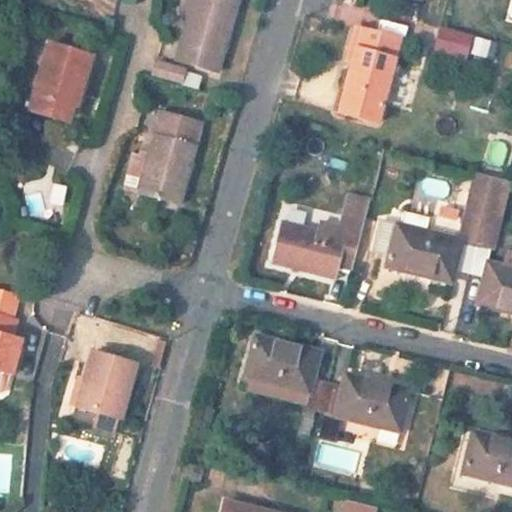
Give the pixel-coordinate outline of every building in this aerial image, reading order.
[(236,0),(193,0),(189,14),(176,59),(216,70),(236,0)] [(185,0),(182,12),(189,14),(193,0),(185,0)] [(434,26),(429,52),(464,59),(469,33),(434,26)] [(398,42),(360,32),(339,114),(377,124),(398,42)] [(472,36),(466,54),(481,59),(487,42),(472,36)] [(27,111),(61,121),(73,80),(83,83),(90,58),(47,45),(27,111)] [(182,71),(155,64),(152,75),(178,83),(182,71)] [(73,80),(61,121),(67,123),(73,106),(76,107),(83,83),(73,80)] [(138,193),(178,204),(198,123),(159,113),(148,154),(138,193)] [(140,159),(132,157),(124,189),(138,193),(148,154),(141,152),(140,159)] [(491,178),(477,175),(467,215),(481,219),(491,178)] [(424,178),(421,194),(445,198),(447,182),(424,178)] [(506,182),(491,178),(481,219),(475,245),(490,249),(506,182)] [(283,224),(273,265),(332,279),(336,265),(352,269),(365,212),(343,206),(337,228),(329,226),(321,224),(319,233),(283,224)] [(400,209),(397,220),(422,228),(426,216),(400,209)] [(476,305),(511,313),(511,254),(508,253),(504,268),(486,263),(490,249),(475,245),(481,219),(467,215),(459,213),(455,231),(462,233),(460,241),(379,221),(371,253),(387,257),(384,268),(449,284),(453,271),(483,279),(476,305)] [(0,372),(8,375),(10,375),(19,341),(11,338),(15,321),(0,316),(0,372)] [(400,433),(409,391),(344,375),(340,388),(312,381),(319,353),(255,336),(244,379),(306,394),(303,406),(296,433),(334,442),(340,418),(400,433)] [(92,353),(84,383),(77,408),(119,419),(134,365),(92,353)] [(8,375),(0,372),(0,393),(3,392),(8,375)] [(306,394),(244,379),(241,391),(303,406),(306,394)] [(69,406),(77,408),(84,383),(77,380),(69,406)] [(511,486),(511,442),(472,433),(463,475),(511,486)] [(181,479),(199,484),(203,467),(185,462),(181,479)] [(343,511),(373,511),(374,509),(346,502),(343,511)] [(258,511),(224,503),(221,511),(258,511)]
